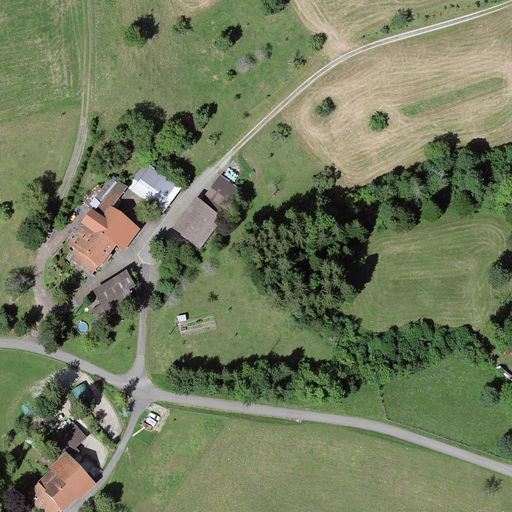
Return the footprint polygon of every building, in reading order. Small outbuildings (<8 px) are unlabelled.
[(128,187),(127,188),(128,189),(163,215),(181,190),(154,170),(155,169),(146,163),(128,187)] [(118,179),(112,175),(102,189),(98,185),(81,199),(91,211),(92,210),(102,218),(111,207),(113,209),(128,189),(127,188),(128,187),(117,180),(118,179)] [(220,176),(200,201),(221,217),(241,193),(220,176)] [(197,198),(172,229),(200,251),(225,220),(221,217),(200,201),(197,198)] [(113,209),(111,207),(102,218),(92,210),(91,211),(81,224),(84,226),(69,245),(77,251),(70,260),(92,276),(98,268),(99,269),(103,264),(105,265),(112,256),(111,255),(116,247),(124,253),(141,231),(113,209)] [(126,270),(93,290),(107,315),(134,299),(129,290),(135,286),(126,270)] [(87,439),(73,421),(51,439),(64,454),(65,453),(68,455),(87,439)] [(68,455),(65,453),(64,454),(49,468),(51,470),(36,484),(37,485),(26,495),(41,511),(59,511),(61,511),(62,511),(63,511),(78,499),(79,501),(96,486),(68,455)]
